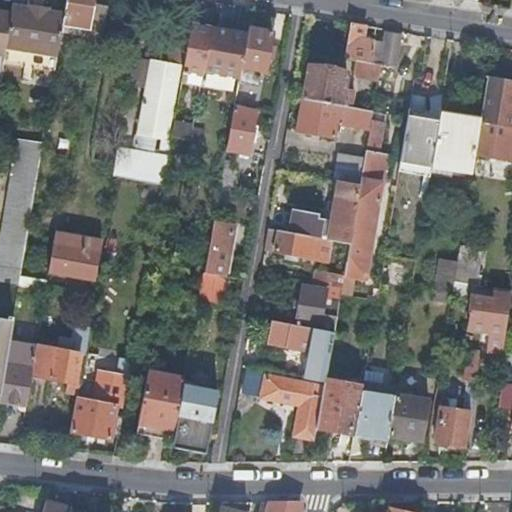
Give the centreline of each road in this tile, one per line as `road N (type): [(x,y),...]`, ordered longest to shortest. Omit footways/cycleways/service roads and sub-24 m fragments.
road 1 (residential): [(299,0),(213,485)]
road 2 (residential): [(0,465),(213,485)]
road 3 (residential): [(511,33),(316,0)]
road 4 (residential): [(326,483),(511,482)]
